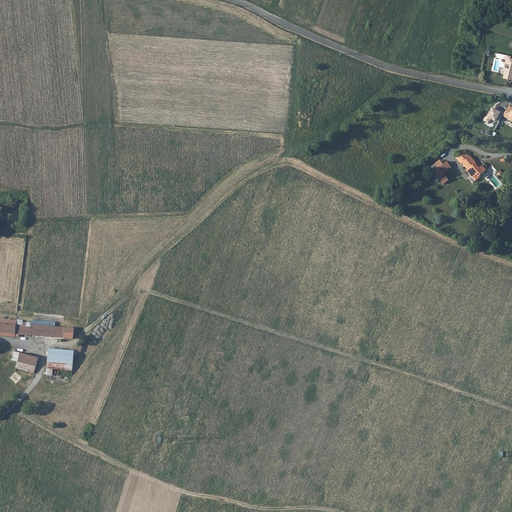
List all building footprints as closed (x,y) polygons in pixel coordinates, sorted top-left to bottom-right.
[(511,56),(505,55),(504,59),(506,59),(505,63),(510,64),(509,68),(505,68),(503,78),(511,79),(511,56)] [(504,115),(505,112),(496,106),(494,110),(492,109),(488,116),(487,115),(484,120),(489,123),(492,118),(496,120),(496,119),(500,121),(504,115)] [(468,157),(463,151),(455,158),(460,164),(462,162),(468,169),(466,170),(472,177),(476,174),(478,176),(485,170),(481,166),(478,168),(474,164),(475,162),(469,156),(468,157)] [(450,166),(445,161),(437,168),(442,173),(450,166)] [(448,180),(442,173),(437,168),(432,172),(443,184),(448,180)] [(0,335),(15,337),(17,320),(5,319),(5,317),(0,317),(0,335)] [(17,320),(15,337),(19,337),(19,335),(30,335),(30,336),(38,337),(38,336),(73,339),(74,328),(32,325),(30,325),(31,322),(23,321),(23,320),(17,319),(17,320)] [(48,349),(46,375),(72,377),(73,363),(78,364),(79,352),(48,349)] [(17,362),(15,369),(34,373),(38,358),(13,351),(11,360),(17,362)] [(30,397),(33,399),(46,381),(43,379),(30,397)]
